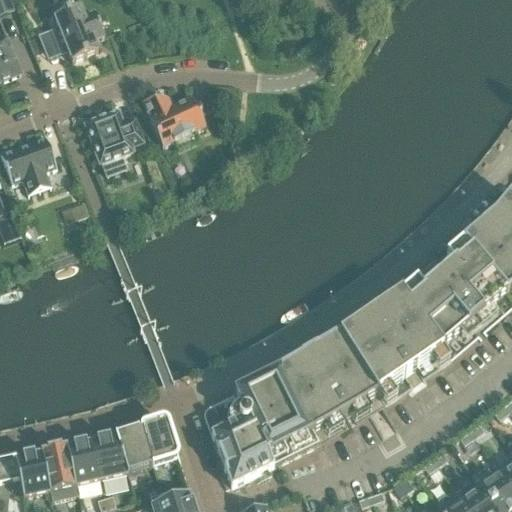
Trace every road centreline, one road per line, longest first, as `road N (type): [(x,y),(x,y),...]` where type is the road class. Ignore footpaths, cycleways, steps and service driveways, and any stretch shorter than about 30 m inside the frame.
road 1 (residential): [(511,153),(382,289),(244,371),(174,402)]
road 2 (residential): [(371,0),(331,60),(286,87),(216,79),(141,88),(0,136)]
road 3 (residential): [(174,402),(0,452)]
